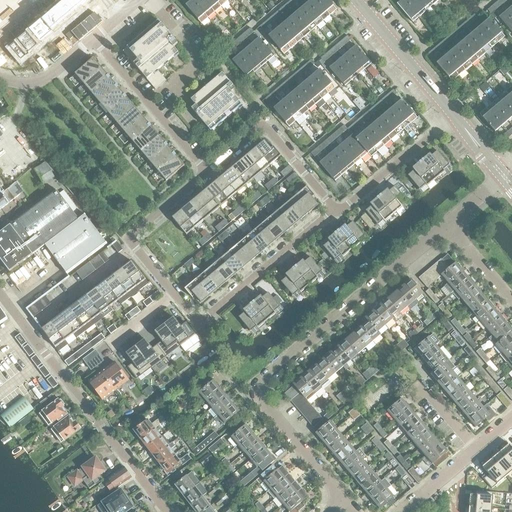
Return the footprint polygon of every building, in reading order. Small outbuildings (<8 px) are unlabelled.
[(66,0),(10,48),(21,61),(92,0),(66,0)] [(207,18),(192,0),(185,6),(201,24),(207,18)] [(214,13),(202,0),(192,0),(207,18),(214,13)] [(214,0),(202,0),(214,13),(220,7),(214,0)] [(330,15),(316,0),(311,0),(308,3),(323,21),(330,15)] [(316,0),(330,15),(336,10),(328,0),(316,0)] [(419,16),(404,0),(401,0),(397,4),(412,22),(419,16)] [(425,11),(416,0),(404,0),(419,16),(425,11)] [(432,5),(427,0),(416,0),(425,11),(432,5)] [(493,11),(500,6),(497,2),(490,7),(493,11)] [(323,21),(308,3),(301,9),(316,27),(323,21)] [(290,8),(286,4),(279,10),(283,14),(290,8)] [(301,9),(294,14),(310,32),(316,27),(301,9)] [(480,9),(474,14),(477,18),(484,13),(480,9)] [(279,10),(273,15),(276,19),(283,14),(279,10)] [(511,19),(505,12),(498,17),(511,33),(511,19)] [(310,32),(294,14),(288,20),(303,38),(310,32)] [(477,18),(474,14),(467,20),(471,24),(477,18)] [(276,19),(273,15),(266,21),(269,25),(276,19)] [(489,19),(482,24),(498,42),(504,37),(489,19)] [(303,38),(288,20),(281,25),(296,43),(303,38)] [(467,20),(461,25),(464,29),(471,24),(467,20)] [(177,44),(158,21),(123,51),(155,90),(165,81),(157,70),(177,53),(173,48),(177,44)] [(269,25),(266,21),(260,26),(263,30),(269,25)] [(482,24),(476,30),(491,48),(498,42),(482,24)] [(281,25),(275,31),(290,49),(296,43),(281,25)] [(464,29),(461,25),(454,31),(457,35),(464,29)] [(250,28),(243,34),(247,38),(253,32),(250,28)] [(491,48),(476,30),(469,36),(484,53),(491,48)] [(290,49),(275,31),(268,37),(283,55),(290,49)] [(454,31),(447,37),(451,41),(457,35),(454,31)] [(247,38),(243,34),(237,39),(240,43),(247,38)] [(340,41),(344,46),(350,40),(347,36),(340,41)] [(484,53),(469,36),(463,41),(478,59),(484,53)] [(451,41),(447,37),(441,42),(444,46),(451,41)] [(258,38),(252,44),(267,62),(274,56),(258,38)] [(237,39),(230,45),(234,49),(240,43),(237,39)] [(340,41),(334,47),(337,51),(344,46),(340,41)] [(478,59),(463,41),(456,47),(471,65),(478,59)] [(444,46),(441,42),(434,48),(437,52),(444,46)] [(267,62),(252,44),(245,49),(260,67),(267,62)] [(234,49),(230,45),(223,51),(227,55),(234,49)] [(349,52),(364,70),(371,64),(356,46),(349,52)] [(337,51),(334,47),(327,53),(330,57),(337,51)] [(471,65),(456,47),(449,52),(464,70),(471,65)] [(437,52),(434,48),(428,53),(431,57),(437,52)] [(245,49),(239,55),(254,73),(260,67),(245,49)] [(349,52),(342,57),(357,75),(364,70),(349,52)] [(449,52),(443,58),(458,76),(464,70),(449,52)] [(330,57),(327,53),(320,58),(324,63),(330,57)] [(254,73),(239,55),(232,61),(247,78),(254,73)] [(342,57),(336,63),(351,81),(357,75),(342,57)] [(458,76),(443,58),(436,64),(451,81),(458,76)] [(81,86),(102,69),(93,59),(69,80),(75,87),(79,84),(81,86)] [(304,66),(308,69),(314,64),(311,60),(304,66)] [(327,67),(322,61),(319,63),(321,65),(325,69),(327,67)] [(351,81),(336,63),(329,68),(344,86),(351,81)] [(304,66),(298,71),(301,75),(308,69),(304,66)] [(371,67),(367,70),(374,78),(378,74),(375,71),(371,67)] [(89,96),(110,79),(102,69),(81,86),(77,90),(83,97),(87,93),(89,96)] [(319,70),(313,75),(328,93),(335,88),(338,92),(341,90),(325,71),(323,74),(319,70)] [(298,71),(291,77),(294,81),(301,75),(298,71)] [(248,104),(222,73),(190,99),(195,105),(191,108),(210,131),(241,105),(243,108),(248,104)] [(313,75),(306,81),(321,99),(328,93),(313,75)] [(294,81),(291,77),(284,82),(288,86),(294,81)] [(98,106),(118,88),(110,79),(89,96),(85,99),(92,106),(95,103),(98,106)] [(306,81),(299,87),(315,105),(321,99),(306,81)] [(284,82),(278,88),(281,92),(288,86),(284,82)] [(299,87),(293,92),(308,110),(315,105),(299,87)] [(106,115),(126,98),(118,88),(98,106),(94,109),(100,116),(104,113),(106,115)] [(281,92),(278,88),(271,94),(274,97),(281,92)] [(387,95),(390,99),(397,94),(393,90),(387,95)] [(308,110),(293,92),(286,98),(301,116),(308,110)] [(511,99),(505,92),(499,98),(511,113),(511,99)] [(274,97),(271,94),(265,99),(268,103),(274,97)] [(387,95),(380,101),(384,105),(390,99),(387,95)] [(114,125),(134,108),(126,98),(106,115),(102,119),(108,126),(112,122),(114,125)] [(301,116),(286,98),(280,103),(295,121),(301,116)] [(511,113),(499,98),(492,103),(508,121),(511,117),(511,113)] [(402,100),(395,105),(410,123),(417,118),(402,100)] [(384,105),(380,101),(373,107),(377,111),(384,105)] [(295,121),(280,103),(273,109),(288,127),(295,121)] [(492,103),(486,109),(501,127),(508,121),(492,103)] [(395,105),(389,111),(404,129),(410,123),(395,105)] [(373,107),(367,112),(370,116),(373,114),(375,116),(378,113),(377,111),(373,107)] [(122,135),(143,117),(134,108),(114,125),(110,128),(116,135),(120,132),(122,135)] [(501,127),(486,109),(479,114),(494,132),(501,127)] [(404,129),(389,111),(382,116),(397,134),(404,129)] [(367,112),(360,118),(364,122),(370,116),(367,112)] [(397,134),(382,116),(375,122),(391,140),(397,134)] [(131,144),(151,127),(143,117),(122,135),(118,138),(124,145),(128,142),(131,144)] [(360,118),(354,123),(357,127),(364,122),(360,118)] [(391,140),(375,122),(369,128),(384,146),(391,140)] [(351,133),(357,127),(354,123),(347,129),(351,133)] [(341,135),(347,129),(344,125),(337,130),(341,135)] [(139,154),(159,137),(151,127),(131,144),(127,148),(133,155),(137,151),(139,154)] [(384,146),(369,128),(362,133),(377,151),(384,146)] [(337,130),(331,136),(334,140),(341,135),(337,130)] [(377,151),(362,133),(356,139),(367,153),(371,157),(377,151)] [(503,142),(509,137),(506,133),(499,138),(503,142)] [(367,153),(356,139),(353,134),(346,140),(361,159),(367,153)] [(331,136),(324,141),(328,146),(334,140),(331,136)] [(147,164),(168,146),(159,137),(139,154),(135,157),(141,164),(145,161),(147,164)] [(361,159),(346,140),(339,146),(354,164),(361,159)] [(328,146),(324,141),(318,147),(321,151),(328,146)] [(281,156),(273,147),(271,149),(267,144),(267,145),(265,143),(257,150),(256,149),(270,165),(281,156)] [(155,173),(176,156),(168,146),(147,164),(143,167),(149,174),(153,171),(155,173)] [(354,164),(339,146),(333,151),(348,170),(354,164)] [(321,151),(318,147),(311,153),(314,157),(321,151)] [(270,165),(256,149),(248,156),(261,172),(270,165)] [(333,151),(326,157),(335,168),(341,175),(348,170),(333,151)] [(432,159),(424,165),(436,179),(445,172),(443,170),(449,166),(449,165),(437,151),(430,157),(432,159)] [(185,166),(176,156),(155,173),(151,177),(157,184),(161,180),(164,183),(160,186),(160,187),(185,166)] [(261,172),(248,156),(239,163),(253,179),(261,172)] [(335,168),(326,157),(319,163),(334,181),(341,175),(335,168)] [(45,163),(36,168),(34,170),(43,185),(54,177),(45,163)] [(239,163),(231,170),(245,186),(253,179),(239,163)] [(293,170),(289,165),(289,166),(280,173),(284,178),(293,170),(293,171),(293,170)] [(415,170),(408,176),(420,190),(420,189),(426,185),(427,186),(436,179),(424,165),(416,172),(415,170)] [(231,170),(223,177),(237,193),(245,186),(231,170)] [(299,177),(295,172),(294,172),(295,173),(286,180),(290,185),(298,177),(299,178),(299,177)] [(237,193),(223,177),(214,183),(228,200),(237,193)] [(274,178),(269,182),(273,187),(278,182),(274,178)] [(404,183),(409,188),(413,185),(408,180),(404,183)] [(273,187),(269,182),(265,186),(268,191),(273,187)] [(228,200),(214,183),(206,190),(220,207),(228,200)] [(402,185),(397,189),(405,198),(410,194),(402,185)] [(2,193),(0,194),(0,209),(19,195),(11,186),(10,187),(2,193)] [(297,189),(293,193),(310,213),(318,206),(312,198),(314,196),(307,187),(300,192),(297,189)] [(390,194),(382,201),(393,214),(402,207),(401,206),(406,201),(407,201),(405,198),(397,189),(395,187),(388,192),(390,194)] [(55,190),(27,212),(0,233),(0,260),(9,272),(33,255),(45,245),(60,265),(59,265),(60,265),(67,275),(107,244),(106,243),(84,214),(82,216),(78,219),(59,195),(55,190)] [(220,207),(206,190),(198,197),(212,214),(220,207)] [(82,216),(63,191),(59,195),(78,219),(82,216)] [(258,192),(253,196),(257,200),(262,196),(258,192)] [(288,197),(285,200),(301,220),(310,213),(293,193),(295,196),(291,200),(288,197)] [(257,200),(253,196),(248,200),(252,205),(257,200)] [(212,214),(198,197),(190,204),(203,221),(212,214)] [(301,220),(285,200),(284,200),(287,203),(283,207),(280,204),(276,207),(293,227),(301,220)] [(373,205),(366,211),(378,225),(383,220),(385,222),(393,214),(382,201),(374,207),(373,205)] [(190,204),(181,211),(195,228),(203,221),(190,204)] [(241,206),(236,210),(240,214),(245,210),(241,206)] [(268,214),(271,217),(285,234),(293,227),(276,207),(279,210),(274,214),(272,211),(268,214)] [(240,214),(236,210),(231,214),(235,219),(240,214)] [(195,228),(181,211),(173,218),(172,218),(186,235),(195,228)] [(264,218),(260,221),(276,241),(285,234),(271,217),(266,221),(264,218)] [(225,220),(220,224),(224,228),(229,224),(225,220)] [(276,241),(260,221),(259,221),(262,224),(258,228),(255,225),(252,228),(268,247),(276,241)] [(347,230),(340,236),(351,250),(360,243),(359,241),(364,237),(365,236),(353,222),(346,228),(347,230)] [(224,228),(220,224),(215,228),(219,232),(224,228)] [(247,231),(245,233),(261,253),(268,247),(252,228),(251,228),(254,231),(250,235),(247,231)] [(208,233),(203,238),(207,242),(212,238),(208,233)] [(261,253),(245,233),(239,238),(242,241),(238,245),(235,241),(235,242),(252,262),(261,253)] [(330,241),(323,247),(335,261),(336,260),(341,256),(342,257),(351,250),(340,236),(332,243),(330,241)] [(207,242),(203,238),(198,242),(202,246),(207,242)] [(123,250),(116,241),(111,245),(112,245),(118,254),(123,250)] [(252,262),(235,242),(231,245),(234,248),(229,252),(227,248),(226,249),(243,269),(252,262)] [(243,269),(226,249),(223,252),(225,255),(221,259),(218,255),(218,256),(235,276),(243,269)] [(109,260),(103,252),(98,256),(105,264),(109,260)] [(200,252),(195,257),(199,261),(204,257),(200,252)] [(321,255),(327,262),(330,260),(324,253),(321,255)] [(449,269),(444,272),(441,276),(447,284),(463,271),(456,263),(455,263),(448,255),(441,260),(449,269)] [(98,256),(89,262),(96,271),(105,264),(98,256)] [(210,262),(210,263),(227,282),(235,276),(218,256),(214,259),(217,262),(213,266),(210,262)] [(305,265),(297,272),(309,285),(318,278),(316,276),(322,272),(311,257),(304,263),(305,265)] [(449,269),(441,260),(441,259),(436,263),(444,272),(449,269)] [(96,271),(89,262),(81,269),(87,277),(96,271)] [(132,262),(123,269),(139,291),(149,284),(132,262)] [(227,282),(210,263),(206,266),(209,269),(205,272),(216,286),(219,289),(227,282)] [(444,272),(436,263),(432,267),(440,276),(441,276),(444,272)] [(440,276),(432,267),(427,271),(435,280),(440,276)] [(87,277),(81,269),(76,272),(82,281),(87,277)] [(123,269),(113,276),(130,298),(139,291),(123,269)] [(216,286),(205,272),(202,269),(198,273),(200,276),(196,280),(210,296),(219,289),(216,286)] [(435,280),(427,271),(422,274),(431,284),(435,280)] [(469,278),(463,271),(447,284),(454,291),(469,278)] [(288,276),(281,282),(293,296),(294,296),(299,291),(300,293),(309,285),(297,272),(290,278),(288,276)] [(431,284),(422,274),(418,278),(427,288),(431,284)] [(113,276),(104,283),(118,301),(121,305),(130,298),(113,276)] [(196,280),(193,276),(189,280),(191,283),(185,289),(192,298),(195,296),(201,304),(210,296),(196,280)] [(469,278),(454,291),(452,292),(458,300),(460,299),(475,286),(469,278)] [(409,279),(401,285),(414,301),(422,294),(409,279)] [(104,283),(96,289),(109,307),(118,301),(104,283)] [(401,285),(394,292),(407,307),(414,301),(401,285)] [(475,286),(460,299),(466,306),(481,293),(475,286)] [(96,289),(87,295),(101,314),(104,318),(112,311),(109,307),(96,289)] [(429,289),(428,290),(425,292),(430,298),(434,295),(429,289)] [(394,292),(386,298),(399,313),(407,307),(394,292)] [(263,301),(255,307),(267,321),(275,314),(274,312),(279,308),(280,307),(277,303),(273,299),(268,293),(261,299),(263,301)] [(488,300),(481,293),(466,306),(472,313),(488,300)] [(51,304),(45,296),(44,295),(40,299),(46,307),(49,306),(51,304)] [(87,295),(78,302),(95,325),(104,318),(101,314),(87,295)] [(439,301),(434,295),(430,298),(435,304),(439,301)] [(386,298),(379,305),(392,320),(399,313),(386,298)] [(46,307),(40,299),(35,302),(42,311),(44,309),(46,307)] [(488,300),(472,313),(479,321),(494,308),(488,300)] [(42,311),(35,302),(31,306),(38,314),(40,312),(42,311)] [(78,302),(69,309),(85,332),(95,325),(78,302)] [(443,313),(446,310),(441,304),(438,307),(443,313)] [(392,320),(379,305),(371,311),(384,326),(392,320)] [(38,314),(31,306),(26,309),(33,318),(35,316),(38,314)] [(246,312),(239,318),(251,332),(251,331),(256,327),(258,328),(267,321),(255,307),(247,314),(246,312)] [(500,315),(494,308),(479,321),(485,328),(500,315)] [(69,309),(59,316),(73,335),(76,339),(85,332),(69,309)] [(451,316),(446,310),(443,313),(448,319),(451,316)] [(384,326),(371,311),(364,317),(367,320),(377,332),(378,331),(384,326)] [(435,312),(429,317),(432,321),(438,316),(435,312)] [(500,315),(485,328),(491,336),(507,323),(500,315)] [(59,316),(51,322),(65,341),(73,335),(59,316)] [(432,321),(429,317),(423,322),(426,326),(432,321)] [(174,318),(164,325),(180,346),(195,335),(186,323),(181,327),(174,318)] [(455,328),(459,325),(454,319),(450,322),(455,328)] [(367,320),(360,327),(372,342),(381,335),(378,331),(377,332),(367,320)] [(51,322),(41,330),(58,352),(68,345),(65,341),(51,322)] [(452,328),(447,322),(443,325),(448,332),(452,328)] [(511,331),(511,328),(507,323),(491,336),(497,343),(509,332),(510,333),(511,331)] [(180,346),(164,325),(154,332),(161,341),(157,345),(166,357),(180,346)] [(414,330),(417,334),(423,329),(420,325),(414,330)] [(463,329),(459,325),(455,328),(460,334),(467,329),(465,327),(463,329)] [(360,327),(352,333),(365,348),(372,342),(360,327)] [(417,334),(414,330),(408,335),(411,339),(417,334)] [(459,337),(454,331),(450,335),(455,341),(459,337)] [(509,332),(497,343),(494,345),(501,353),(511,343),(511,335),(510,333),(509,332)] [(20,333),(15,336),(22,345),(26,342),(20,333)] [(365,348),(352,333),(345,339),(357,354),(365,348)] [(468,343),(472,340),(467,334),(463,337),(468,343)] [(421,358),(436,345),(439,342),(436,339),(433,341),(429,337),(414,350),(421,358)] [(464,343),(459,337),(455,341),(461,347),(464,343)] [(166,357),(157,345),(152,349),(145,339),(135,347),(151,368),(166,357)] [(357,354),(345,339),(337,346),(350,361),(357,354)] [(400,342),(405,349),(408,346),(403,339),(400,342)] [(472,340),(468,343),(473,349),(477,346),(472,340)] [(405,349),(400,342),(398,343),(396,346),(401,352),(405,349)] [(511,356),(511,343),(501,353),(507,361),(511,356)] [(34,353),(28,345),(23,348),(29,357),(34,353)] [(442,352),(436,345),(421,358),(427,365),(442,352)] [(350,361),(337,346),(330,352),(342,367),(345,370),(349,367),(346,364),(350,361)] [(468,356),(472,352),(467,346),(463,350),(468,356)] [(151,368),(135,347),(126,354),(133,363),(128,367),(137,379),(151,368)] [(481,358),(485,355),(480,349),(476,352),(481,358)] [(433,372),(448,359),(450,358),(444,350),(442,352),(427,365),(433,372)] [(87,365),(99,356),(95,351),(83,360),(87,365)] [(330,352),(322,358),(335,373),(342,367),(330,352)] [(477,358),(472,352),(468,356),(473,362),(477,358)] [(388,353),(384,356),(390,362),(393,359),(388,353)] [(42,364),(40,360),(36,355),(35,355),(31,359),(37,368),(42,364)] [(489,361),(485,355),(481,358),(486,364),(489,361)] [(103,361),(99,356),(87,365),(91,370),(103,361)] [(390,362),(384,356),(381,359),(386,365),(390,362)] [(335,373),(322,358),(315,365),(327,380),(335,373)] [(448,359),(433,372),(430,375),(437,383),(452,370),(455,367),(452,364),(449,366),(446,363),(449,360),(448,359)] [(115,362),(102,372),(115,391),(128,381),(115,362)] [(478,373),(482,370),(477,364),(473,367),(478,373)] [(327,380),(315,365),(307,371),(322,389),(326,386),(323,383),(327,380)] [(373,365),(370,368),(375,374),(378,371),(373,365)] [(50,374),(44,366),(43,366),(39,370),(45,378),(50,375),(50,374)] [(489,366),(489,367),(485,369),(490,375),(494,372),(489,366)] [(375,374),(370,368),(366,372),(367,372),(371,377),(375,374)] [(452,370),(437,383),(443,390),(458,377),(452,370)] [(487,376),(482,370),(478,373),(483,379),(487,376)] [(299,378),(312,392),(315,396),(322,389),(307,371),(299,378)] [(115,391),(102,372),(89,382),(102,400),(115,391)] [(499,378),(494,372),(490,375),(495,381),(499,378)] [(355,380),(361,386),(366,382),(360,375),(355,380)] [(57,384),(52,376),(51,377),(46,380),(53,389),(58,385),(57,384)] [(464,384),(458,377),(443,390),(449,397),(464,384)] [(312,392),(299,378),(292,384),(294,386),(284,394),(290,401),(300,393),(303,397),(305,399),(312,392)] [(490,388),(494,385),(489,379),(485,382),(490,388)] [(501,379),(497,383),(502,389),(506,386),(501,379)] [(212,382),(206,386),(199,393),(200,394),(196,397),(201,402),(204,399),(205,401),(220,388),(213,380),(212,382)] [(361,386),(355,380),(350,384),(356,390),(361,386)] [(464,384),(449,397),(456,405),(471,392),(464,384)] [(494,385),(490,388),(496,394),(499,391),(494,385)] [(511,391),(508,386),(503,390),(511,400),(511,391)] [(152,393),(148,388),(143,391),(147,397),(152,393)] [(220,388),(205,401),(211,408),(226,396),(220,388)] [(340,392),(346,399),(351,394),(345,388),(340,392)] [(346,399),(340,392),(336,396),(341,403),(346,399)] [(477,399),(471,392),(456,405),(462,412),(477,399)] [(511,405),(501,392),(496,396),(506,409),(511,405)] [(294,405),(303,397),(300,393),(290,401),(294,405)] [(54,395),(53,396),(41,405),(44,410),(39,414),(48,427),(49,426),(55,422),(57,421),(58,422),(67,415),(62,408),(63,407),(64,405),(61,400),(58,400),(54,395)] [(226,396),(211,408),(208,411),(214,419),(232,403),(226,396)] [(24,397),(0,416),(10,428),(28,414),(33,409),(24,397)] [(303,397),(294,405),(297,410),(307,401),(305,399),(303,397)] [(394,419),(408,406),(402,398),(387,411),(394,419)] [(483,407),(477,399),(462,412),(468,420),(483,407)] [(311,406),(307,401),(297,410),(301,414),(311,406)] [(239,411),(232,403),(214,419),(216,422),(219,420),(223,425),(239,411)] [(311,406),(301,414),(305,419),(315,410),(311,406)] [(335,406),(329,411),(332,415),(338,410),(335,406)] [(415,414),(408,406),(394,419),(400,426),(415,414)] [(490,415),(483,407),(468,420),(475,428),(490,415)] [(351,417),(357,412),(354,408),(347,413),(351,417)] [(319,415),(315,410),(305,419),(309,423),(319,415)] [(332,415),(329,411),(323,416),(326,420),(332,415)] [(171,419),(166,412),(165,413),(162,415),(167,422),(171,419)] [(354,421),(360,415),(357,412),(351,417),(354,421)] [(415,414),(400,426),(406,434),(421,421),(415,414)] [(11,429),(10,430),(13,434),(33,420),(29,415),(11,429)] [(319,415),(309,423),(313,428),(323,420),(319,415)] [(81,429),(75,422),(74,423),(69,416),(57,426),(52,430),(61,443),(81,429)] [(141,438),(159,424),(164,420),(162,416),(150,425),(146,421),(133,431),(137,436),(139,436),(141,438)] [(176,426),(171,419),(167,422),(172,429),(176,426)] [(322,442),(337,429),(330,421),(315,434),(322,442)] [(421,421),(406,434),(412,441),(427,429),(421,421)] [(363,432),(369,427),(366,423),(360,428),(363,432)] [(378,432),(382,429),(377,423),(373,426),(378,432)] [(161,438),(156,432),(162,427),(159,424),(141,438),(141,439),(143,442),(143,444),(147,448),(161,438)] [(237,445),(252,432),(246,425),(227,440),(234,448),(237,445)] [(181,432),(176,426),(172,429),(176,435),(181,432)] [(372,430),(369,427),(363,432),(366,436),(372,430)] [(343,436),(337,429),(322,442),(328,449),(343,436)] [(382,429),(378,432),(383,438),(387,435),(382,429)] [(427,429),(412,441),(419,448),(434,436),(427,429)] [(180,435),(184,441),(189,437),(184,431),(180,435)] [(218,436),(214,431),(191,451),(195,456),(218,436)] [(252,432),(237,445),(243,453),(259,440),(252,432)] [(343,436),(328,449),(334,456),(349,444),(343,436)] [(440,444),(434,436),(419,448),(425,456),(440,444)] [(154,456),(175,440),(173,437),(167,441),(167,442),(165,443),(161,438),(147,448),(150,453),(152,453),(154,456)] [(376,447),(380,444),(375,438),(371,441),(376,447)] [(175,445),(179,443),(176,439),(175,440),(154,456),(157,459),(156,461),(160,466),(174,455),(170,450),(176,446),(175,445)] [(224,443),(220,439),(208,449),(212,454),(224,443)] [(265,447),(259,440),(243,453),(250,460),(265,447)] [(388,449),(392,446),(387,440),(383,443),(388,449)] [(349,444),(334,456),(341,464),(356,451),(349,444)] [(380,444),(376,447),(381,453),(385,449),(380,444)] [(447,451),(440,444),(425,456),(426,457),(422,460),(429,468),(432,464),(433,464),(436,467),(451,455),(447,451)] [(507,447),(500,452),(511,467),(511,447),(509,444),(507,447)] [(392,446),(388,449),(393,455),(397,452),(392,446)] [(265,447),(250,460),(256,468),(270,456),(271,455),(265,447)] [(362,459),(356,451),(341,464),(347,471),(362,459)] [(511,467),(500,452),(491,460),(506,477),(511,471),(511,467)] [(213,458),(208,453),(199,461),(203,466),(213,458)] [(388,462),(392,459),(387,453),(383,456),(388,462)] [(187,455),(179,461),(174,455),(160,466),(164,470),(166,471),(168,474),(169,476),(176,470),(175,469),(181,464),(182,466),(191,459),(187,455)] [(401,464),(405,461),(402,458),(400,455),(396,458),(401,464)] [(270,456),(256,468),(260,473),(274,461),(270,456)] [(89,489),(103,479),(104,479),(100,474),(105,471),(96,458),(68,477),(75,486),(83,480),(89,489)] [(230,464),(225,458),(221,461),(226,467),(230,464)] [(362,459),(347,471),(353,479),(368,466),(362,459)] [(392,459),(388,462),(393,468),(397,465),(392,459)] [(491,460),(482,467),(487,473),(489,475),(483,479),(486,482),(492,489),(506,477),(491,460)] [(405,461),(401,464),(406,470),(410,467),(405,461)] [(235,471),(230,464),(226,467),(231,474),(235,471)] [(368,466),(353,479),(359,486),(374,473),(376,472),(370,464),(368,466)] [(270,490),(288,474),(281,466),(278,469),(274,465),(263,474),(266,479),(260,484),(267,492),(270,490)] [(404,472),(399,466),(395,469),(400,475),(404,472)] [(115,489),(132,478),(128,474),(124,467),(121,469),(104,482),(107,486),(111,492),(115,489)] [(412,468),(407,472),(418,484),(422,480),(412,468)] [(250,473),(238,483),(242,488),(254,477),(250,473)] [(374,473),(359,486),(366,493),(381,481),(374,473)] [(415,486),(405,473),(400,477),(411,490),(415,486)] [(183,495),(194,486),(191,482),(195,479),(191,474),(175,485),(183,495)] [(294,482),(288,474),(270,490),(276,497),(294,482)] [(205,478),(194,486),(183,495),(190,505),(202,495),(203,495),(200,491),(199,491),(198,490),(208,483),(205,478)] [(387,489),(381,481),(366,493),(372,501),(387,489)] [(107,486),(104,482),(99,485),(102,490),(107,486)] [(300,489),(294,482),(276,497),(282,504),(300,489)] [(210,496),(216,492),(212,488),(206,492),(210,496)] [(307,497),(300,489),(282,504),(288,511),(289,511),(294,508),(297,511),(304,506),(301,502),(307,497)] [(394,496),(387,489),(372,501),(379,509),(394,496)] [(101,511),(107,511),(127,499),(121,490),(97,506),(101,511)] [(469,506),(469,507),(492,509),(493,493),(479,491),(475,491),(475,495),(472,495),(470,495),(469,506)] [(84,502),(91,497),(88,493),(81,498),(84,502)] [(202,495),(190,505),(195,511),(201,511),(210,505),(211,504),(207,500),(206,500),(202,495)] [(214,502),(216,505),(217,506),(223,502),(220,498),(214,502)] [(126,511),(133,508),(127,499),(107,511),(126,511)] [(259,502),(255,505),(254,505),(259,511),(263,508),(259,502)]
